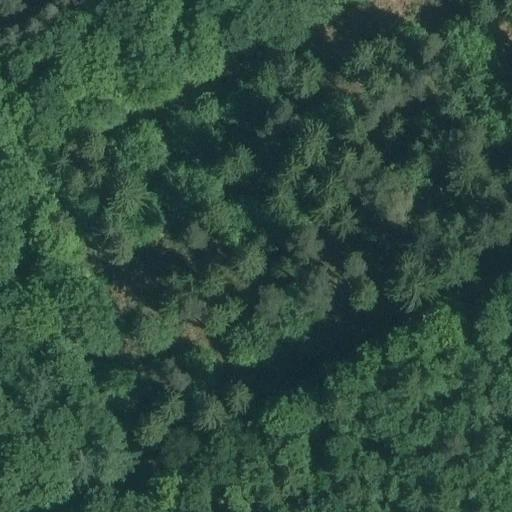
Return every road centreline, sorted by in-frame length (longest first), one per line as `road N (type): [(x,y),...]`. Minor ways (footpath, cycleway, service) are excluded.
road 1 (track): [(138,469),(511,264)]
road 2 (track): [(0,215),(138,469)]
